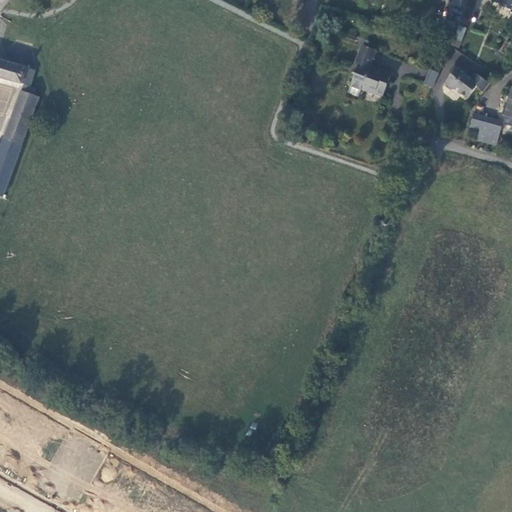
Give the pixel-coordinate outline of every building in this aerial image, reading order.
[(463,0),(453,0),(451,9),(459,12),(463,0)] [(511,0),(497,0),(494,6),(511,16),(511,15),(511,14),(511,0)] [(446,25),(440,23),(435,35),(441,38),(446,25)] [(459,25),(454,38),(461,41),(466,28),(459,25)] [(454,28),(447,26),(442,38),(450,41),(454,28)] [(0,82),(17,88),(8,115),(12,116),(4,140),(23,146),(39,96),(34,95),(36,87),(30,85),(35,70),(1,59),(3,54),(0,50),(0,82)] [(375,57),(361,51),(355,68),(358,69),(347,99),(358,103),(361,94),(383,102),(391,80),(370,72),(375,57)] [(453,71),(448,76),(448,81),(449,81),(442,90),(450,96),(452,93),(466,105),(476,93),(482,98),(489,90),(476,79),(470,86),(463,81),(464,80),(453,71)] [(429,75),(423,89),(431,93),(437,78),(429,75)] [(502,128),(473,121),(470,132),(479,135),(476,145),(496,151),(502,128)] [(0,204),(21,148),(2,141),(0,145),(0,204)]
